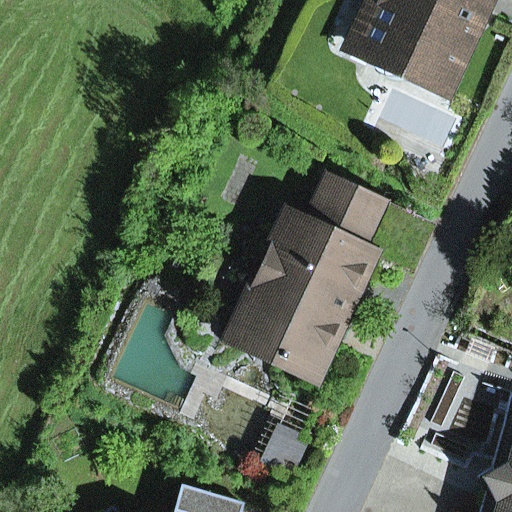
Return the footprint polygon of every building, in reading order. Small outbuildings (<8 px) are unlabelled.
[(382,0),(381,3),(375,0),(372,0),(351,47),(446,90),(487,0),(382,0)] [(360,251),(382,204),(328,179),(306,226),(288,218),(232,339),(314,377),(370,256),(360,251)] [(370,256),(412,275),(434,227),(383,203),(382,204),(360,251),(370,256)] [(495,511),(499,502),(487,480),(508,467),(511,452),(511,416),(505,414),(490,469),(477,477),(484,492),(478,511),(495,511)] [(259,463),(293,478),(310,439),(277,424),(259,463)] [(499,502),(495,511),(511,511),(511,452),(508,467),(487,480),(499,502)] [(240,511),(243,505),(182,487),(174,511),(240,511)]
